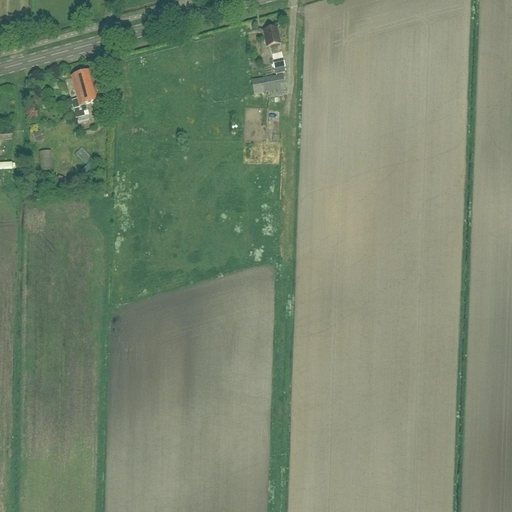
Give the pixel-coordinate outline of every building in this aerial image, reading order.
[(272,58),(282,55),(280,47),(280,46),(277,31),(263,34),(267,49),(270,49),(272,58)] [(285,68),(283,60),(271,62),(273,71),(285,68)] [(88,113),(86,107),(100,103),(91,74),(72,80),(78,101),(71,103),(73,111),(74,111),(78,126),(89,123),(88,117),(85,118),(84,114),(88,113)] [(254,96),(285,90),(283,77),(252,83),(254,96)] [(72,155),(82,165),(89,159),(79,149),(72,155)] [(41,173),(52,172),(51,153),(39,154),(41,173)]
